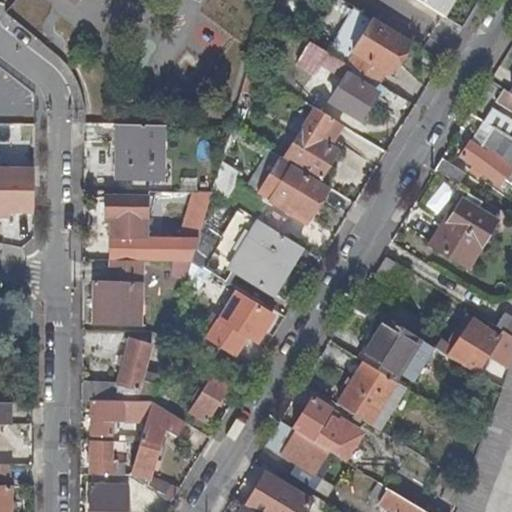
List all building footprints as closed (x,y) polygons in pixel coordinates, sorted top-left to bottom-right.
[(411,0),(439,17),(445,5),(436,0),(411,0)] [(371,18),(350,52),(384,73),(405,39),(371,18)] [(316,79),(320,71),(338,82),(347,66),(307,43),(293,66),(316,79)] [(350,52),(344,63),(349,66),(377,84),(384,73),(350,52)] [(377,84),(349,66),(344,75),(373,92),(377,95),(383,87),(377,84)] [(329,100),(356,118),(373,92),(344,75),(329,100)] [(511,96),(508,94),(501,90),(494,102),(511,113),(511,96)] [(361,121),(377,95),(373,92),(356,118),(361,121)] [(312,107),(301,101),(293,114),(304,120),(312,107)] [(317,140),(331,119),(312,107),(304,120),(299,128),(317,140)] [(488,110),(480,122),(490,128),(503,136),(511,124),(488,110)] [(160,125),(113,125),(113,178),(159,179),(160,125)] [(317,140),(299,128),(281,155),(317,178),(335,151),(317,140)] [(511,169),(511,141),(503,136),(490,128),(477,147),(467,142),(458,157),(497,184),(509,167),(511,169)] [(449,158),(442,154),(432,170),(456,185),(462,173),(446,163),(449,158)] [(219,164),(211,193),(230,199),(238,170),(219,164)] [(0,216),(31,216),(31,166),(0,166),(0,216)] [(324,189),(288,166),(266,201),(285,213),(289,208),(306,219),(324,189)] [(179,237),(196,237),(209,190),(192,190),(179,237)] [(107,237),(127,237),(143,237),(143,236),(143,196),(102,196),(102,216),(106,216),(107,237)] [(427,245),(465,268),(493,222),(458,200),(441,228),(439,226),(427,245)] [(296,244),(255,219),(234,253),(226,267),(266,292),(296,244)] [(196,237),(188,261),(218,279),(226,267),(234,253),(204,235),(196,237)] [(136,260),(188,261),(196,237),(179,237),(143,236),(143,237),(127,237),(127,260),(136,260)] [(127,237),(107,237),(107,283),(116,283),(116,324),(136,325),(136,260),(127,260),(127,237)] [(408,273),(384,258),(373,275),(398,291),(408,273)] [(116,324),(116,283),(107,283),(90,281),(89,323),(116,324)] [(357,301),(382,316),(392,299),(367,284),(357,301)] [(267,316),(232,295),(204,339),(230,355),(241,336),(251,342),(267,316)] [(511,338),(511,320),(503,315),(495,327),(511,338)] [(361,362),(391,380),(417,338),(382,316),(356,359),(361,362)] [(445,355),(474,373),(497,337),(470,319),(445,355)] [(89,330),(84,353),(112,359),(116,335),(89,330)] [(127,339),(114,383),(122,386),(135,389),(148,344),(127,339)] [(480,511),(511,428),(511,353),(499,388),(481,437),(464,483),(455,505),(452,511),(480,511)] [(487,359),(480,373),(497,382),(505,368),(487,359)] [(376,429),(403,388),(391,380),(361,362),(334,404),(341,407),(354,415),(376,429)] [(203,422),(227,381),(211,372),(187,412),(203,422)] [(114,383),(78,381),(78,399),(88,399),(118,400),(122,386),(114,383)] [(135,389),(122,386),(118,400),(129,401),(132,401),(135,389)] [(161,394),(151,391),(148,401),(167,413),(174,401),(161,394)] [(310,397),(290,429),(296,433),(327,452),(338,459),(346,446),(317,428),(329,409),(310,397)] [(118,400),(88,399),(88,435),(107,434),(108,420),(128,420),(129,401),(118,400)] [(142,420),(148,401),(132,401),(129,401),(128,420),(142,420)] [(345,429),(354,415),(341,407),(337,414),(337,425),(345,429)] [(28,423),(28,409),(5,408),(5,423),(28,423)] [(137,438),(139,432),(127,431),(127,436),(127,442),(136,442),(137,438)] [(313,474),(327,452),(296,433),(282,456),(313,474)] [(127,474),(144,480),(156,444),(137,438),(136,442),(127,474)] [(108,441),(88,441),(87,475),(112,476),(112,461),(107,461),(108,441)] [(0,479),(8,479),(8,463),(0,463),(0,479)] [(440,497),(455,505),(464,483),(441,469),(434,480),(444,486),(440,497)] [(302,511),(309,501),(263,473),(244,505),(255,511),(302,511)] [(144,487),(146,480),(144,480),(127,474),(127,476),(144,487)] [(144,487),(160,496),(166,485),(146,479),(146,480),(144,487)] [(122,511),(123,486),(87,485),(86,511),(122,511)] [(423,511),(385,489),(377,502),(393,511),(423,511)]
